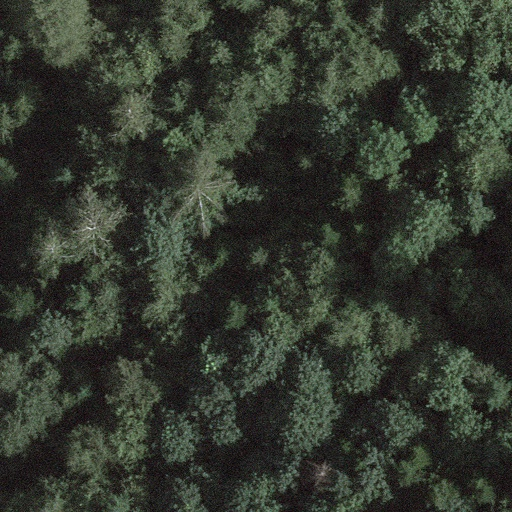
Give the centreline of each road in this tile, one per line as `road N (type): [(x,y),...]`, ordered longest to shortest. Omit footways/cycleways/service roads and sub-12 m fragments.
road 1 (track): [(0,507),(39,507),(359,444),(430,422),(485,431)]
road 2 (track): [(106,0),(0,292)]
